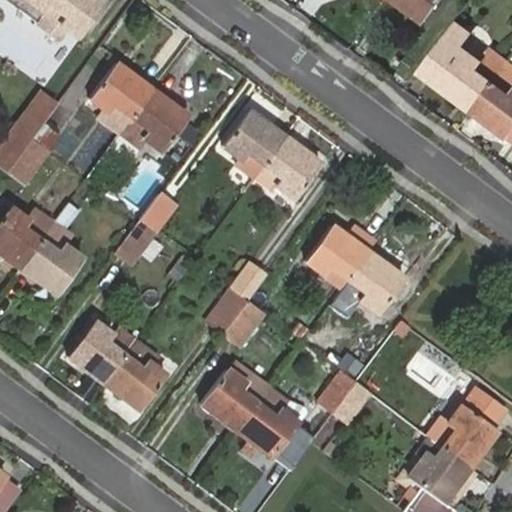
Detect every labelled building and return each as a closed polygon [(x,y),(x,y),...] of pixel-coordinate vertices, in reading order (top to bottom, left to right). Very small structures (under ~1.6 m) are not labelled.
[(45,7),(50,0),(20,0),(14,11),(33,25),(34,22),(45,7)] [(104,4),(99,0),(50,0),(45,7),(60,19),(57,24),(64,30),(77,40),(104,4)] [(394,0),(424,22),(440,0),(394,0)] [(45,7),(34,22),(57,39),(64,30),(57,24),(60,19),(45,7)] [(471,111),(507,63),(489,49),(480,61),(460,47),(471,32),(456,21),(418,72),(471,111)] [(511,66),(507,63),(471,111),(511,142),(511,66)] [(120,132),(151,91),(115,64),(88,99),(109,114),(104,122),(120,132)] [(186,118),(151,91),(120,132),(117,136),(134,147),(141,138),(161,153),(186,118)] [(41,125),(55,105),(39,94),(14,127),(30,139),(41,125)] [(262,168),(285,137),(248,110),(221,145),(241,161),(245,156),(262,168)] [(30,139),(47,152),(57,138),(41,125),(30,139)] [(0,145),(0,165),(7,171),(30,139),(14,127),(0,145)] [(321,163),(285,137),(262,168),(254,177),(273,193),(276,187),(293,200),(321,163)] [(30,139),(7,171),(23,184),(47,152),(30,139)] [(59,173),(48,192),(62,200),(73,181),(59,173)] [(173,206),(157,194),(137,220),(152,232),(173,206)] [(78,212),(67,203),(51,225),(62,234),(78,212)] [(0,217),(0,256),(18,270),(41,239),(25,227),(27,223),(7,208),(0,217)] [(137,220),(111,255),(130,269),(155,233),(152,232),(137,220)] [(342,283),(365,253),(343,236),(329,226),(304,261),(324,276),(327,271),(342,283)] [(350,226),(343,236),(365,253),(372,242),(350,226)] [(41,239),(18,270),(53,297),(81,261),(59,246),(56,251),(41,239)] [(176,283),(192,261),(182,253),(165,275),(176,283)] [(401,280),(365,253),(342,283),(359,295),(356,300),(376,314),(401,280)] [(245,301),(265,274),(249,261),(228,288),(245,301)] [(204,320),(221,333),(245,301),(228,288),(204,320)] [(245,301),(221,333),(240,347),(264,315),(245,301)] [(65,357),(102,384),(124,354),(107,340),(111,335),(92,321),(65,357)] [(124,354),(133,342),(116,329),(111,335),(107,340),(124,354)] [(124,354),(102,384),(136,410),(162,376),(152,367),(158,359),(134,340),(133,342),(124,354)] [(198,403),(233,431),(257,399),(241,388),(244,383),(224,368),(198,403)] [(336,407),(354,383),(340,372),(318,402),(332,412),(336,407)] [(369,393),(354,383),(336,407),(351,418),(369,393)] [(257,399),(233,431),(246,440),(252,444),(255,446),(270,458),(295,423),(281,412),(288,402),(266,386),(257,399)] [(437,445),(468,468),(494,431),(491,429),(504,411),(475,388),(461,407),(459,406),(445,424),(435,417),(423,434),(437,445)] [(288,402),(281,412),(295,423),(301,415),(301,410),(288,402)] [(301,434),(310,441),(317,433),(307,425),(301,434)] [(249,455),(255,446),(252,444),(246,440),(240,447),(249,455)] [(452,511),(442,504),(468,468),(437,445),(430,456),(425,453),(406,477),(424,490),(406,511),(452,511)] [(0,511),(17,488),(0,475),(0,511)]
